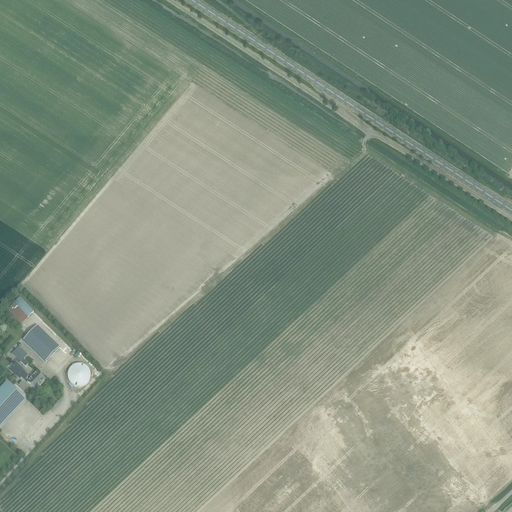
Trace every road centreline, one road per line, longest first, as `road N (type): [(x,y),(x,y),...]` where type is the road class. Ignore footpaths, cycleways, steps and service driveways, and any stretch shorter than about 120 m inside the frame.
road 1 (secondary): [(511,210),(191,0)]
road 2 (track): [(101,375),(365,141)]
